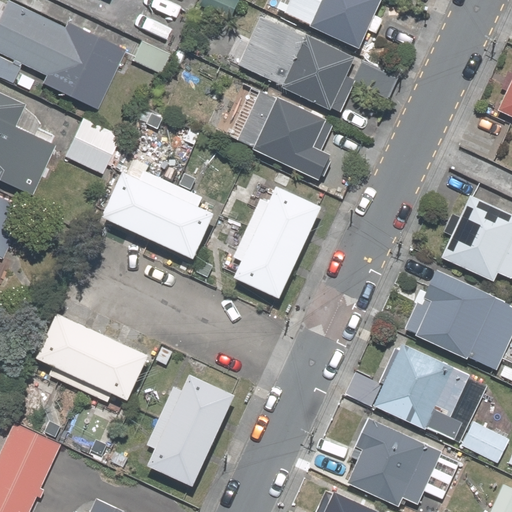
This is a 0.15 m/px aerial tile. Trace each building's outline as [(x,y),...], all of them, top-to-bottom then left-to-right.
[(57,25),(7,0),(0,0),(0,81),(9,87),(20,66),(38,76),(34,84),(90,112),(124,47),(62,15),(57,25)] [(375,0),(276,0),(272,11),(355,47),(375,0)] [(348,58),(255,17),(233,65),(327,107),(348,58)] [(175,55),(136,36),(125,60),(164,79),(175,55)] [(511,70),(510,69),(502,87),(508,90),(499,109),(511,115),(511,70)] [(323,123),(251,91),(229,143),(320,182),(331,157),(311,148),(323,123)] [(16,105),(0,97),(0,185),(23,196),(46,142),(8,125),(16,105)] [(58,156),(99,175),(103,166),(106,167),(121,135),(77,114),(58,156)] [(105,191),(92,220),(185,263),(207,214),(196,209),(201,198),(138,169),(133,180),(109,169),(100,189),(105,191)] [(313,208),(264,188),(225,281),(274,301),(313,208)] [(511,212),(473,194),(463,215),(454,211),(444,231),(453,235),(443,256),(496,280),(500,271),(511,276),(511,212)] [(0,230),(12,207),(0,200),(0,230)] [(511,304),(511,301),(439,269),(427,294),(422,292),(407,327),(497,369),(510,343),(511,343),(511,305),(511,304)] [(145,357),(48,315),(27,363),(124,405),(145,357)] [(385,383),(375,404),(427,428),(429,426),(456,439),(464,422),(452,418),(472,373),(405,341),(402,348),(398,346),(381,381),(385,383)] [(511,379),(511,367),(506,365),(501,374),(511,379)] [(374,406),(375,404),(385,383),(381,381),(372,377),(373,376),(357,369),(346,393),(374,406)] [(227,395),(177,375),(139,469),(189,489),(227,395)] [(462,461),(443,452),(444,450),(371,416),(352,455),(359,459),(349,481),(401,506),(405,497),(420,504),(426,490),(444,499),(462,461)] [(29,511),(61,441),(7,417),(0,433),(0,511),(29,511)] [(511,438),(475,420),(463,444),(500,463),(511,438)] [(511,511),(511,485),(505,483),(490,511),(511,511)] [(385,511),(336,489),(335,491),(328,488),(316,511),(385,511)] [(130,511),(89,493),(80,511),(78,511),(71,509),(69,511),(130,511)]
